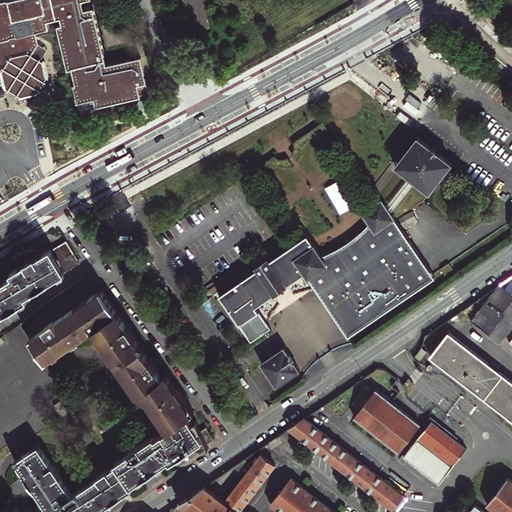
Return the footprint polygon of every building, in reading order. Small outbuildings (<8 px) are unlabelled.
[(0,0),(0,83),(5,82),(6,88),(23,98),(40,93),(50,77),(45,58),(42,57),(32,52),(37,43),(34,31),(48,27),(47,20),(60,17),(61,24),(56,25),(66,70),(71,68),(75,84),(72,84),(76,103),(93,99),(95,107),(140,97),(139,94),(148,92),(140,57),(105,65),(93,7),(83,9),(81,1),(84,0),(0,0)] [(46,48),(37,43),(32,52),(42,57),(46,48)] [(454,159),(418,134),(397,164),(412,174),(418,179),(432,189),(454,159)] [(418,179),(412,174),(391,201),(396,209),(418,179)] [(391,201),(387,196),(368,209),(375,219),(362,231),(351,240),(342,246),(333,250),(327,251),(317,236),(313,230),(301,238),(276,255),(274,252),(261,262),(263,264),(222,292),(243,322),(241,324),(253,341),(273,327),(258,306),(269,292),(277,285),(281,290),(294,281),(290,276),(297,272),(306,269),(308,272),(351,334),(441,272),(401,216),(396,209),(391,201)] [(78,263),(66,242),(64,243),(52,250),(51,249),(49,250),(36,257),(35,256),(24,263),(25,264),(10,273),(12,277),(0,284),(0,316),(6,313),(9,312),(10,314),(13,312),(15,311),(14,308),(19,306),(27,301),(25,297),(34,291),(37,289),(38,292),(42,289),(44,288),(42,286),(46,284),(64,273),(64,272),(73,266),(78,263)] [(297,272),(290,276),(294,281),(308,272),(306,269),(297,272)] [(511,300),(511,280),(505,290),(498,285),(471,321),(489,335),(503,316),(502,314),(511,300)] [(281,290),(277,285),(269,292),(258,306),(281,290)] [(44,329),(30,339),(45,362),(65,349),(71,345),(93,330),(99,338),(103,344),(106,348),(120,369),(123,374),(127,379),(138,395),(142,392),(160,419),(165,426),(168,430),(155,439),(153,438),(139,447),(139,446),(128,453),(129,454),(114,464),(116,466),(108,472),(107,471),(97,477),(98,478),(72,496),(58,476),(59,475),(53,465),(51,466),(38,446),(15,461),(25,476),(27,479),(25,481),(27,484),(29,487),(31,485),(33,488),(49,511),(51,510),(51,511),(97,511),(107,505),(113,501),(120,496),(132,488),(131,486),(145,477),(150,473),(155,470),(168,461),(169,463),(177,458),(183,453),(190,449),(202,441),(206,445),(213,441),(205,429),(198,433),(187,418),(191,415),(189,412),(188,410),(186,408),(181,401),(182,400),(176,390),(175,391),(165,376),(160,379),(154,369),(155,368),(148,358),(147,359),(132,336),(133,336),(126,325),(124,326),(101,291),(78,307),(54,323),(54,321),(43,328),(44,329)] [(511,381),(448,333),(431,357),(511,420),(511,381)] [(304,370),(287,345),(263,361),(281,386),(304,370)] [(426,352),(422,348),(415,357),(419,361),(426,352)] [(374,391),(366,385),(352,404),(360,410),(354,418),(399,453),(406,444),(412,448),(401,462),(432,486),(465,444),(434,419),(423,433),(417,429),(421,424),(375,389),(374,391)] [(61,401),(54,406),(61,418),(68,413),(61,401)] [(403,511),(412,502),(304,418),(289,428),(397,511),(403,511)] [(239,511),(276,465),(260,453),(252,463),(245,458),(232,467),(243,475),(223,500),(205,485),(179,503),(190,511),(239,511)] [(511,511),(511,480),(507,477),(486,504),(497,511),(511,511)] [(334,511),(291,478),(270,504),(280,511),(334,511)] [(487,511),(475,502),(467,511),(487,511)]
